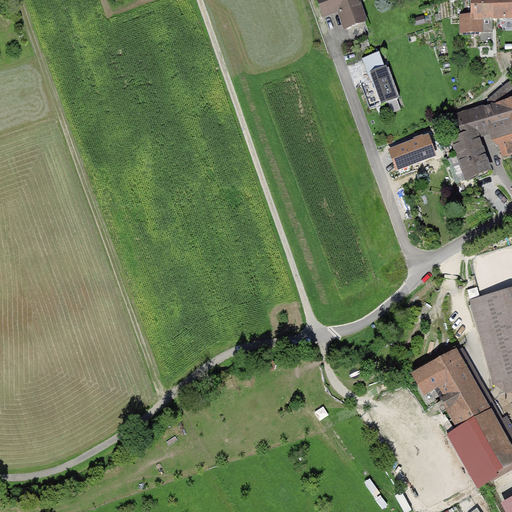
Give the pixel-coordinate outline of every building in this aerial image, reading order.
[(359,0),(316,0),(324,21),(339,15),(345,33),(368,24),(359,0)] [(511,0),(471,0),(472,18),(461,18),(461,34),(511,32),(511,0)] [(387,70),(372,75),(383,107),(399,102),(387,70)] [(461,139),(451,142),(465,183),(493,176),(481,141),(491,138),(500,163),(511,159),(511,83),(511,84),(484,109),(455,117),(461,139)] [(418,164),(437,157),(429,137),(411,144),(418,164)] [(511,290),(469,301),(494,387),(504,384),(507,395),(511,393),(511,290)] [(511,469),(511,445),(457,349),(411,375),(426,401),(437,394),(458,431),(450,436),(480,487),(511,469)] [(506,511),(511,511),(511,498),(503,503),(506,511)]
